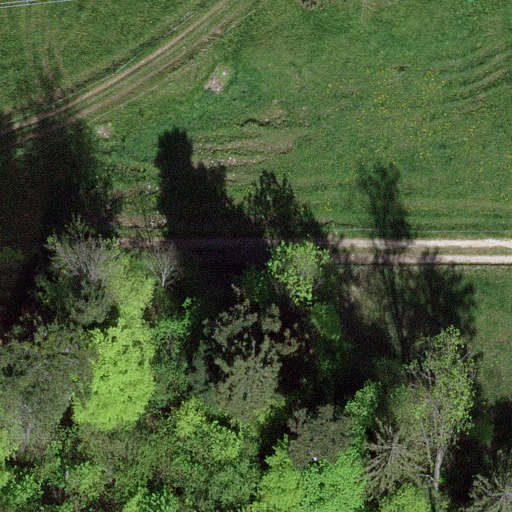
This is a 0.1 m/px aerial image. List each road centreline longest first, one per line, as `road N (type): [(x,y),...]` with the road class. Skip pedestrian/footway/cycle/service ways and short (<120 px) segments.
road 1 (track): [(0,251),(189,242),(511,251)]
road 2 (track): [(0,142),(232,0)]
